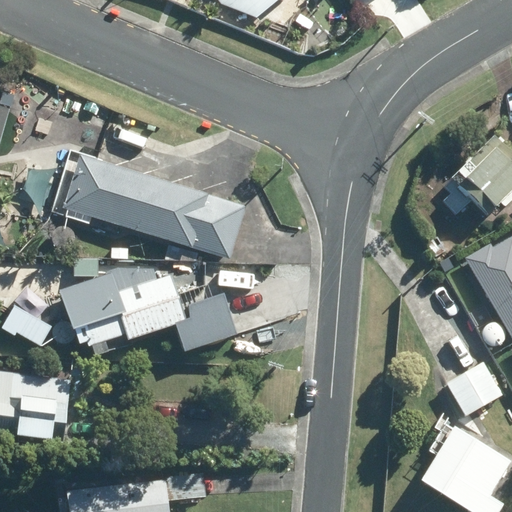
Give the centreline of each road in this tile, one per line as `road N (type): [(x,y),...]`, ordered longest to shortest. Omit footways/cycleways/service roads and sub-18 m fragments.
road 1 (residential): [(0,1),(362,145)]
road 2 (residential): [(323,511),(349,199),(362,145)]
road 3 (residential): [(362,145),(383,106),(427,61),(511,11)]
